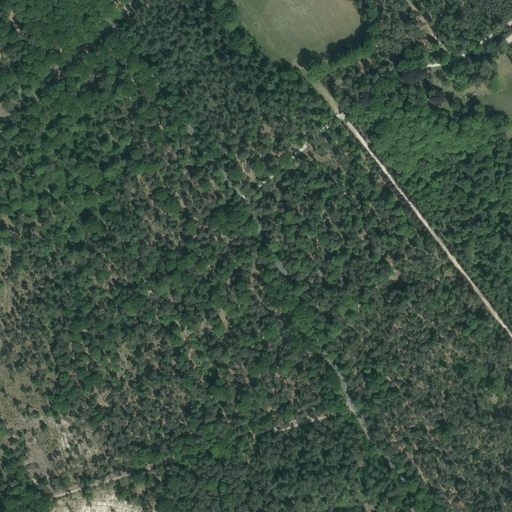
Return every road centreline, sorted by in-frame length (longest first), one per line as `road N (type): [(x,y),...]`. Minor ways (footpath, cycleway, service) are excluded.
road 1 (tertiary): [(433,511),(377,447),(245,196),(97,0)]
road 2 (track): [(511,22),(455,59),(387,72),(245,196)]
road 3 (track): [(44,498),(354,407)]
road 4 (track): [(339,113),(511,334)]
road 5 (track): [(139,0),(51,82),(0,116)]
